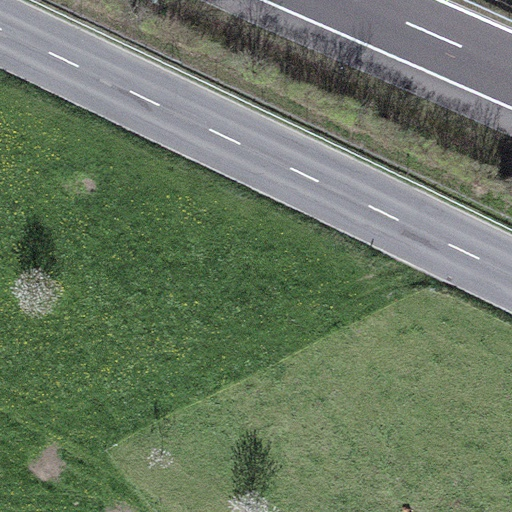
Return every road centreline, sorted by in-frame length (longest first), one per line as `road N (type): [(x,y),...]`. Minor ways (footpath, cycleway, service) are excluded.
road 1 (primary): [(0,29),(511,276)]
road 2 (motorway): [(341,0),(511,75)]
